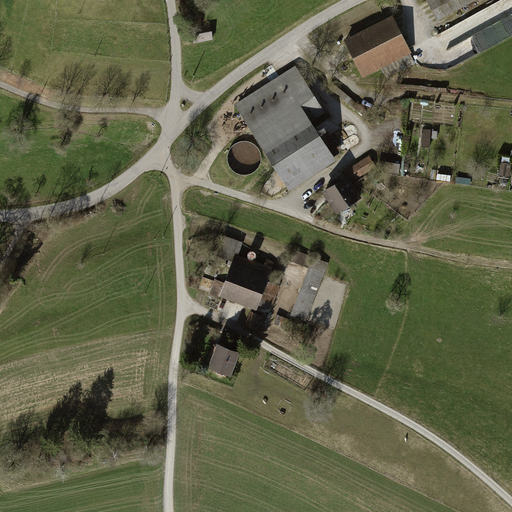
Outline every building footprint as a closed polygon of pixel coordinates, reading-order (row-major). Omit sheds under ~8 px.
[(429,0),(427,1),(437,19),(470,0),(429,0)] [(511,0),(507,0),(439,32),(454,63),(511,35),(511,0)] [(393,17),(346,39),(364,75),(410,53),(393,17)] [(213,40),(210,23),(193,26),(196,43),(213,40)] [(297,71),(239,109),(290,187),(336,157),(315,126),(328,117),(297,71)] [(346,170),(353,181),(376,166),(370,155),(346,170)] [(503,157),(500,179),(509,181),(511,164),(509,164),(510,158),(503,157)] [(348,177),(322,194),(335,215),(361,198),(348,177)] [(241,243),(225,237),(218,254),(234,260),(225,286),(212,281),(208,293),(220,298),(223,291),(256,303),(257,302),(270,307),(279,285),(265,280),(269,269),(236,257),(241,243)] [(313,256),(294,249),(291,258),(310,265),(313,256)] [(326,263),(315,258),(293,314),(305,319),(326,263)] [(262,317),(252,313),(247,324),(257,328),(262,317)] [(288,319),(277,315),(275,319),(286,324),(288,319)] [(238,353),(216,345),(207,371),(229,378),(238,353)]
